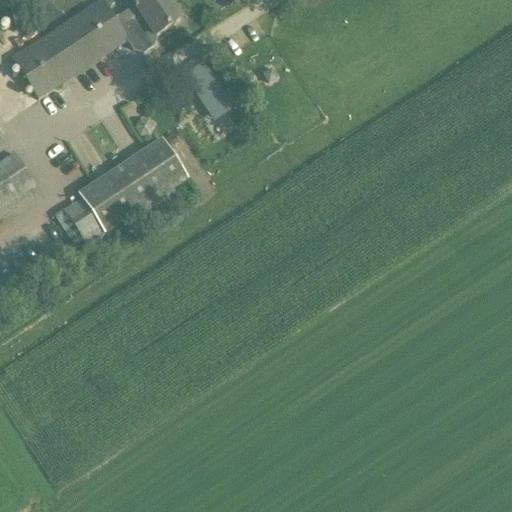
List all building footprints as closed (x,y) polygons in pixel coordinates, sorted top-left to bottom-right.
[(167,0),(131,0),(127,3),(132,10),(114,22),(102,3),(10,62),(37,103),(127,44),(134,55),(144,56),(154,50),(156,39),(182,22),(167,0)] [(203,67),(184,79),(206,112),(225,101),(203,67)] [(273,72),(264,77),(269,86),(278,81),(273,72)] [(141,121),(136,130),(141,138),(150,138),(155,129),(150,121),(141,121)] [(77,197),(81,203),(63,214),(86,250),(188,183),(161,142),(77,197)] [(0,221),(33,200),(30,194),(35,190),(13,155),(0,163),(0,221)]
